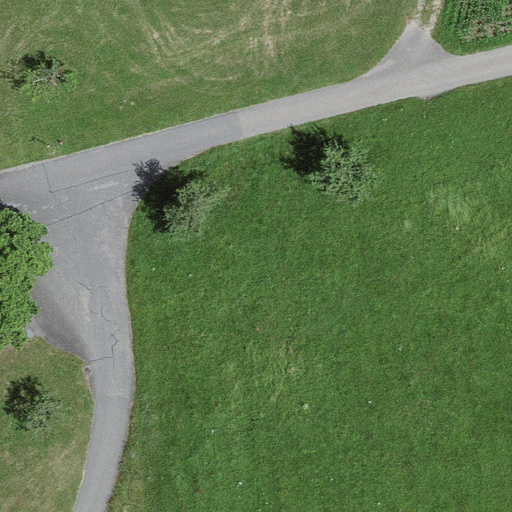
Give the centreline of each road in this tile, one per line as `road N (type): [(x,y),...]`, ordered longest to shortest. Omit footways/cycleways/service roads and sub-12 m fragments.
road 1 (track): [(511,54),(402,76),(179,141),(49,205)]
road 2 (unclassified): [(90,511),(113,416),(105,300),(91,257),(49,205),(0,206)]
